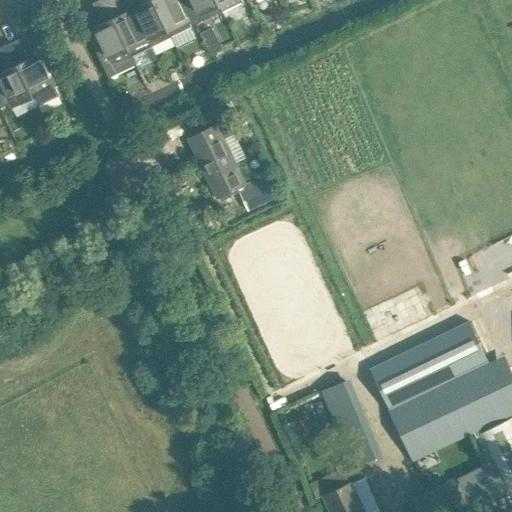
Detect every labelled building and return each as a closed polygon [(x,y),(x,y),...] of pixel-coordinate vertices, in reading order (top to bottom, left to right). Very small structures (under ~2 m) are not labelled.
[(132,55),(105,0),(97,0),(93,2),(103,22),(93,27),(102,44),(95,47),(107,73),(135,59),(133,55),(132,55)] [(152,45),(133,7),(124,12),(118,0),(105,0),(132,55),(133,55),(152,45)] [(171,36),(153,0),(140,0),(142,3),(133,7),(152,45),(171,36)] [(153,0),(171,36),(196,24),(185,0),(153,0)] [(222,11),(216,0),(185,0),(196,24),(222,11)] [(216,0),(222,11),(243,1),(242,0),(216,0)] [(212,28),(201,33),(206,44),(217,39),(212,28)] [(19,39),(8,44),(34,97),(33,97),(37,106),(60,95),(39,53),(29,58),(19,39)] [(238,49),(234,41),(228,45),(232,52),(238,49)] [(34,97),(8,44),(0,47),(0,54),(7,69),(0,72),(0,81),(1,83),(0,83),(0,106),(1,108),(11,104),(12,107),(33,97),(34,97)] [(224,139),(235,133),(228,119),(189,138),(218,197),(219,197),(221,201),(230,196),(228,192),(238,188),(248,210),(277,196),(268,178),(250,187),(248,182),(245,183),(224,139)] [(469,321),(371,368),(386,401),(388,408),(490,360),(485,353),(469,321)] [(490,360),(388,408),(414,461),(511,414),(511,406),(493,367),(490,360)] [(511,424),(509,419),(481,432),(511,497),(511,424)] [(368,420),(340,431),(354,465),(382,454),(368,420)] [(472,511),(507,495),(491,460),(413,499),(418,511),(472,511)] [(381,511),(365,476),(353,482),(352,481),(322,495),(330,511),(381,511)]
